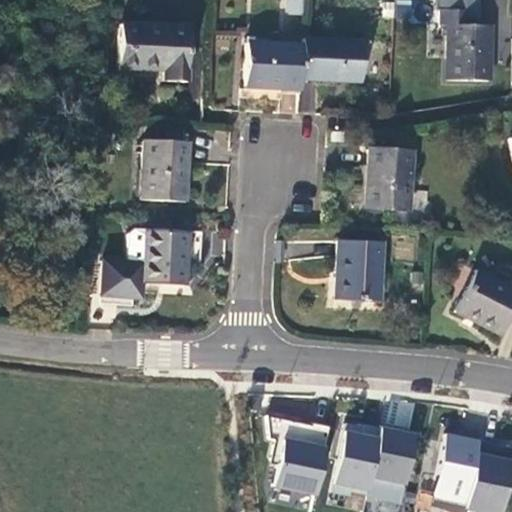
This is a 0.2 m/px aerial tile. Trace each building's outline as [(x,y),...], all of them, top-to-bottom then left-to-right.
[(303,0),(282,0),(281,13),(302,14),(303,0)] [(487,83),(489,28),(465,26),(465,12),(438,12),(438,27),(446,26),(446,82),(487,83)] [(185,83),(187,28),(119,25),(117,68),(163,71),(163,81),(185,83)] [(301,38),(297,38),(297,45),(295,82),(359,85),(362,41),(301,38)] [(237,90),(294,93),(295,82),(297,45),(240,41),(237,90)] [(184,143),(184,128),(168,127),(167,141),(184,143)] [(186,144),(184,143),(167,141),(143,140),(139,201),(182,203),(186,144)] [(404,210),(407,153),(366,150),(362,207),(404,210)] [(125,235),(123,263),(100,262),(98,297),(137,299),(138,283),(182,286),(185,234),(131,230),(125,235)] [(378,301),(380,245),(335,242),(333,298),(378,301)] [(498,335),(511,308),(511,290),(474,270),(452,313),(498,335)] [(313,495),(327,427),(309,423),(308,426),(265,416),(266,440),(272,441),(268,460),(276,462),(271,487),(313,495)] [(377,429),(362,426),(362,428),(343,424),(329,493),(347,497),(348,492),(363,495),(377,429)] [(412,436),(377,429),(363,495),(363,498),(397,505),(412,436)] [(462,511),(477,442),(443,435),(428,507),(451,511),(462,511)] [(497,511),(510,449),(477,442),(462,511),(497,511)]
